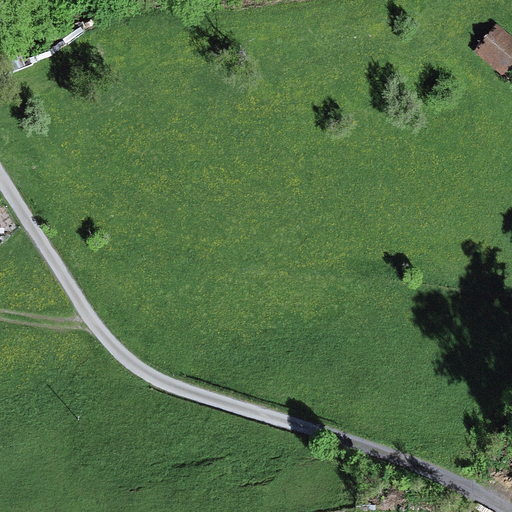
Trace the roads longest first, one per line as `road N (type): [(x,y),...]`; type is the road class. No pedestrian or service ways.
road 1 (unclassified): [(330,434),(180,391),(119,356),(0,184)]
road 2 (track): [(511,510),(479,483),(330,434)]
